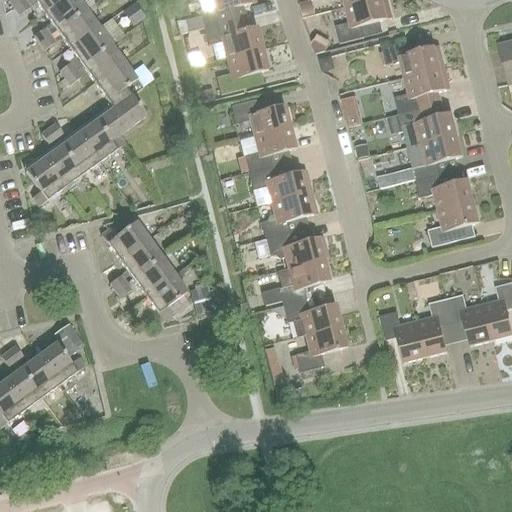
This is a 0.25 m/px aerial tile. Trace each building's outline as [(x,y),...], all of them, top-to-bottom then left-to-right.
[(24,1),(22,0),(10,0),(8,2),(13,9),(24,1)] [(31,0),(43,15),(63,0),(31,0)] [(76,0),(63,0),(43,15),(55,33),(84,12),(76,0)] [(198,13),(199,19),(183,23),(186,35),(202,31),(243,20),(240,8),(254,5),(253,0),(209,0),(212,10),(198,13)] [(392,20),(386,0),(380,0),(344,9),(348,25),(334,29),(339,46),(363,40),(360,28),(392,20)] [(342,0),(344,9),(380,0),(342,0)] [(29,9),(24,1),(13,9),(18,17),(29,9)] [(55,33),(68,50),(97,29),(84,12),(55,33)] [(97,29),(68,50),(80,67),(109,46),(122,37),(110,19),(97,29)] [(207,48),(212,46),(216,63),(225,60),(261,51),(255,29),(246,31),(243,20),(202,31),(207,48)] [(49,37),(44,29),(33,37),(39,44),(49,37)] [(55,44),(49,37),(39,44),(44,52),(55,44)] [(405,44),(381,50),(385,68),(399,64),(403,80),(444,70),(439,48),(409,56),(405,44)] [(508,87),(511,85),(511,44),(498,48),(508,87)] [(109,46),(80,67),(93,85),(122,63),(109,46)] [(267,73),(261,51),(225,60),(229,76),(215,80),(219,97),(244,91),(241,79),(267,73)] [(93,85),(106,103),(135,82),(122,63),(93,85)] [(59,72),(64,80),(75,72),(70,65),(59,72)] [(407,96),(394,100),(398,117),(422,111),(419,99),(450,91),(444,70),(403,80),(407,96)] [(80,79),(75,72),(64,80),(69,87),(80,79)] [(135,82),(106,103),(112,111),(103,117),(118,138),(145,118),(131,98),(141,90),(135,82)] [(358,111),(355,98),(340,101),(343,115),(358,111)] [(252,139),(289,129),(283,108),(257,114),(254,102),(230,108),(234,126),(248,123),(252,139)] [(425,122),(422,111),(398,117),(402,134),(416,131),(420,147),(456,137),(451,116),(425,122)] [(103,117),(83,131),(104,160),(124,146),(118,138),(103,117)] [(62,137),(54,126),(47,131),(55,142),(62,137)] [(294,151),(289,129),(252,139),(256,155),(243,158),(247,175),(272,169),(269,157),(294,151)] [(47,148),(55,142),(47,131),(39,137),(47,148)] [(83,131),(63,146),(85,175),(104,160),(83,131)] [(462,159),(456,137),(420,147),(424,162),(410,166),(415,183),(439,177),(436,166),(462,159)] [(85,175),(63,146),(44,160),(65,189),(85,175)] [(65,189),(44,160),(24,174),(39,194),(31,200),(37,209),(65,189)] [(275,180),(272,169),(247,175),(251,193),(265,189),(269,205),(306,196),(300,174),(275,180)] [(368,192),(384,189),(383,177),(366,179),(368,192)] [(442,188),(439,177),(415,183),(419,201),(433,197),(437,213),(473,204),(467,182),(442,188)] [(267,223),(260,224),(264,242),(289,235),(286,224),(311,217),(306,196),(269,205),(272,217),(268,218),(266,221),(267,223)] [(478,226),(473,204),(437,213),(441,229),(427,232),(431,250),(456,244),(453,232),(478,226)] [(118,263),(147,242),(134,224),(114,239),(108,231),(100,237),(118,263)] [(291,247),(289,235),(264,242),(268,259),(275,257),(275,259),(280,261),(283,260),(286,271),(323,262),(317,240),(291,247)] [(160,259),(147,242),(118,263),(131,280),(160,259)] [(144,298),(173,277),(160,259),(131,280),(144,298)] [(265,294),(260,295),(264,308),(280,304),(281,308),(306,301),(303,290),(328,284),(323,262),(286,271),(276,274),(281,290),(265,294)] [(113,293),(126,284),(120,277),(108,286),(113,293)] [(186,295),(173,277),(144,298),(162,324),(171,317),(165,309),(186,295)] [(119,300),(131,291),(126,284),(113,293),(119,300)] [(482,307),(491,343),(511,338),(511,334),(506,312),(511,311),(511,285),(494,289),(498,303),(482,307)] [(196,318),(213,314),(207,289),(190,294),(196,318)] [(469,349),(491,343),(482,307),(466,312),(462,298),(445,302),(451,326),(463,323),(469,349)] [(303,338),(339,328),(334,306),(308,313),(306,301),(281,308),(285,325),(299,322),(303,338)] [(415,324),(425,360),(446,355),(440,329),(451,326),(445,302),(428,306),(431,320),(415,324)] [(403,366),(425,360),(415,324),(399,328),(396,314),(378,319),(385,343),(396,340),(403,366)] [(345,350),(339,328),(303,338),(307,354),(294,357),(298,375),(323,369),(320,357),(345,350)] [(37,358),(58,387),(84,368),(78,360),(70,366),(55,345),(37,358)] [(22,359),(14,348),(7,354),(15,364),(22,359)] [(0,359),(8,370),(15,364),(7,354),(0,358),(0,359)] [(37,358),(20,371),(41,400),(58,387),(37,358)] [(41,400),(20,371),(2,384),(23,413),(41,400)] [(0,418),(5,426),(23,413),(2,384),(0,385),(0,418)]
